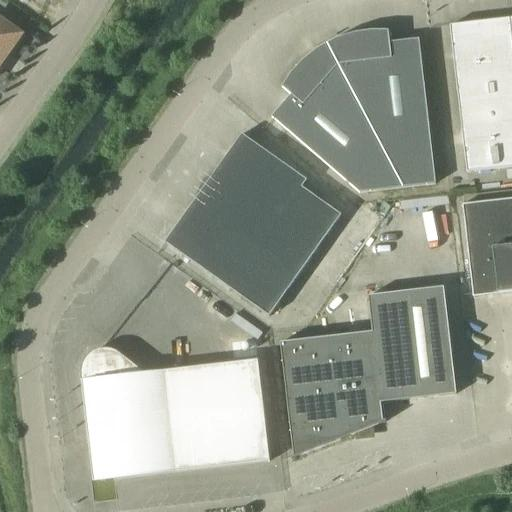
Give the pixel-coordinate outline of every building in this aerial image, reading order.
[(0,66),(22,35),(0,19),(0,66)] [(467,173),(511,167),(511,41),(509,19),(479,23),(478,20),(468,22),(469,24),(450,26),(467,173)] [(327,45),(405,189),(436,185),(419,40),(390,43),(389,32),(372,31),(356,34),(337,40),(327,45)] [(360,194),(405,189),(327,45),(318,50),(302,62),(291,74),(282,88),(291,95),(272,118),(360,194)] [(204,189),(308,263),(342,216),(303,188),(307,181),(242,135),(204,189)] [(270,318),(308,263),(204,189),(165,244),(270,318)] [(511,200),(463,206),(473,299),(511,294),(511,200)] [(370,429),(374,428),(386,423),(385,421),(383,422),(381,404),(456,395),(444,288),(368,297),(372,333),(280,344),(294,458),(291,459),(292,460),(359,433),(360,438),(371,437),(370,429)] [(81,375),(81,380),(96,442),(111,441),(115,481),(270,463),(258,361),(145,374),(121,355),(116,352),(112,350),(107,350),(102,350),(97,351),(93,353),(89,357),(85,360),(83,365),(81,370),(81,375)]
